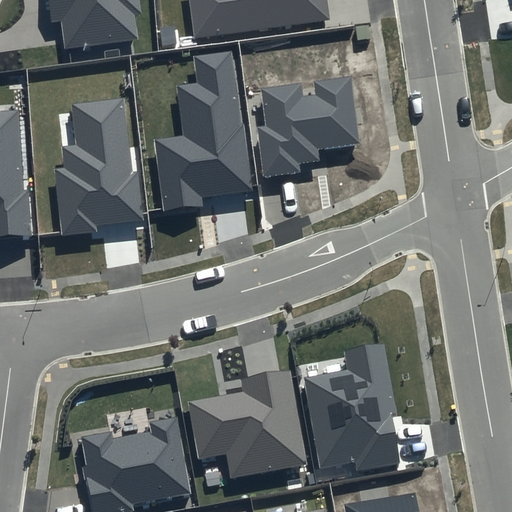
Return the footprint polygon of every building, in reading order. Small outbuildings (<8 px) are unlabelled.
[(139,0),(48,0),(51,22),(62,21),(65,48),(138,39),(135,15),(142,14),(139,0)] [(189,0),(194,37),(330,20),(327,0),(189,0)] [(241,125),(231,51),(193,56),(197,83),(176,86),(183,136),(153,139),(162,212),(203,206),(202,197),(253,191),(244,125),(241,125)] [(359,143),(351,77),(314,81),(315,94),(303,96),(302,83),(260,88),(265,125),(256,126),(263,177),(300,172),(299,163),(319,161),(318,148),(359,143)] [(132,172),(125,98),(71,103),(75,145),(62,146),(64,167),(54,168),(61,235),(96,231),(95,225),(144,220),(139,171),(132,172)] [(23,191),(18,111),(0,112),(0,237),(30,236),(28,191),(23,191)] [(397,415),(384,344),(343,352),(347,370),(304,378),(320,468),(355,462),(356,471),(400,463),(392,416),(397,415)] [(307,464),(291,370),(240,379),(242,393),(188,402),(198,458),(226,453),(231,477),(307,464)] [(191,494),(177,417),(150,422),(152,432),(112,439),(111,432),(82,437),(87,465),(82,466),(90,511),(134,511),(134,504),(191,494)] [(418,511),(415,492),(343,504),(344,511),(418,511)]
